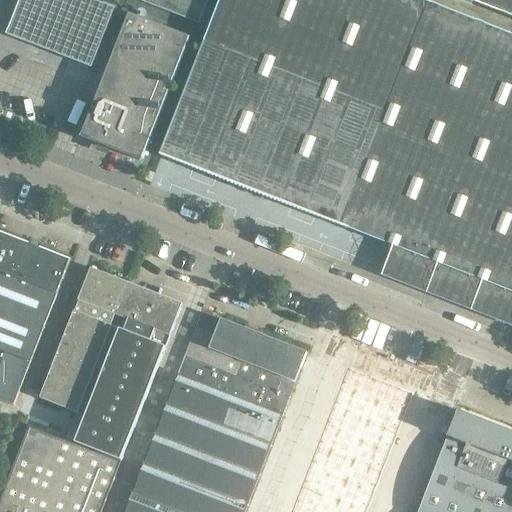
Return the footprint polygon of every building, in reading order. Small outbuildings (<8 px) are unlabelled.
[(14,14),(6,35),(42,49),(53,53),(65,58),(79,63),(92,68),(100,48),(108,29),(115,8),(102,3),(94,0),(19,0),(18,5),(14,14)] [(181,107),(161,155),(395,247),(511,292),(511,35),(421,0),(222,0),(206,41),(185,97),(180,96),(176,105),(181,107)] [(511,0),(473,0),(472,2),(511,17),(511,0)] [(138,160),(140,161),(143,153),(187,38),(130,16),(108,74),(83,138),(96,143),(109,148),(138,160)] [(0,402),(13,408),(70,262),(0,234),(0,402)] [(438,264),(391,246),(379,276),(511,327),(511,293),(465,275),(438,264)] [(91,269),(40,401),(77,415),(128,284),(91,269)] [(77,415),(67,441),(121,462),(131,436),(182,305),(128,284),(77,415)] [(228,320),(220,341),(252,353),(260,333),(228,320)] [(260,333),(252,353),(284,366),(292,345),(260,333)] [(220,341),(212,361),(244,373),(252,353),(220,341)] [(252,353),(244,373),(276,386),(284,366),(252,353)] [(212,361),(205,380),(237,393),(244,373),(212,361)] [(349,368),(341,389),(377,404),(385,382),(372,378),(349,368)] [(244,373),(237,393),(269,406),(276,386),(244,373)] [(205,380),(197,400),(229,413),(237,393),(205,380)] [(385,382),(377,404),(405,415),(414,394),(392,385),(385,382)] [(341,389),(333,409),(369,423),(377,404),(341,389)] [(237,393),(229,413),(261,425),(269,406),(237,393)] [(197,400),(189,420),(221,432),(229,413),(197,400)] [(377,404),(369,423),(398,434),(405,415),(377,404)] [(333,409),(325,429),(361,443),(369,423),(333,409)] [(511,433),(458,412),(449,437),(511,461),(511,433)] [(229,413),(221,432),(253,445),(261,425),(229,413)] [(189,420),(182,440),(213,452),(221,432),(189,420)] [(369,423),(361,443),(390,454),(398,434),(369,423)] [(30,427),(0,502),(0,511),(101,511),(121,462),(67,441),(30,427)] [(325,429),(317,449),(353,463),(361,443),(325,429)] [(221,432),(213,452),(246,465),(253,445),(221,432)] [(447,443),(419,511),(511,511),(511,461),(449,437),(447,443)] [(182,440),(174,459),(206,472),(213,452),(182,440)] [(361,443),(353,463),(382,474),(390,454),(361,443)] [(317,449),(310,469),(346,483),(353,463),(317,449)] [(213,452),(206,472),(238,484),(246,465),(213,452)] [(174,459),(166,479),(198,492),(206,472),(174,459)] [(353,463),(346,483),(374,494),(382,474),(353,463)] [(310,469),(302,488),(338,502),(346,483),(310,469)] [(206,472),(198,492),(230,504),(238,484),(206,472)] [(166,479),(158,499),(190,511),(198,492),(166,479)] [(346,483),(338,502),(362,511),(367,511),(374,494),(346,483)] [(302,488),(294,508),(304,511),(334,511),(338,502),(302,488)] [(198,492),(190,511),(191,511),(227,511),(230,504),(198,492)] [(158,499),(153,511),(190,511),(158,499)] [(362,511),(338,502),(334,511),(362,511)]
